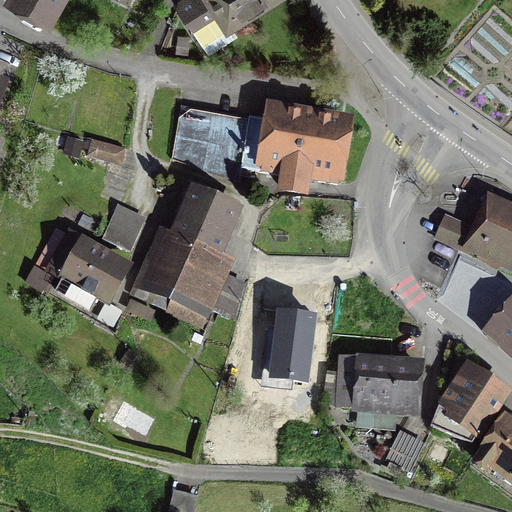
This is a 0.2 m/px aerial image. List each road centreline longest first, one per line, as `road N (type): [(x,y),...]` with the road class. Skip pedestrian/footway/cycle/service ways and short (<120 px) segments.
road 1 (residential): [(433,110),(397,175),(386,221),(391,266),(440,320),(511,378)]
road 2 (track): [(148,65),(140,158),(230,188),(250,204),(244,245),(253,264)]
road 3 (residential): [(0,17),(109,58),(257,84)]
road 4 (track): [(0,431),(172,468)]
road 5 (residential): [(391,74),(338,87),(257,84)]
